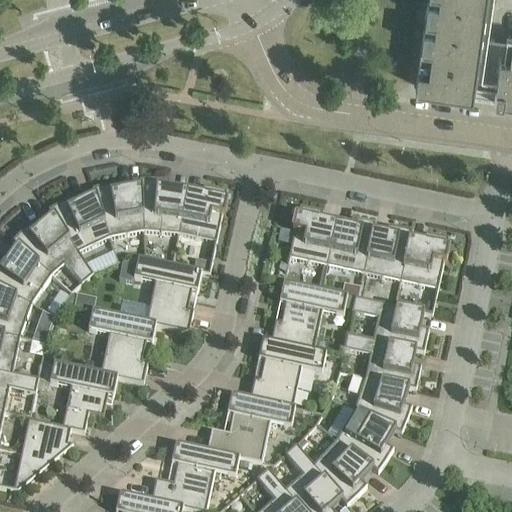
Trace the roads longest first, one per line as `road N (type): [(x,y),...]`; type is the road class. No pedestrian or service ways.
road 1 (residential): [(49,511),(219,349),(257,165)]
road 2 (residential): [(493,216),(441,465),(395,511)]
road 3 (tertiary): [(248,22),(277,82),(308,104),(510,140)]
road 4 (residential): [(257,165),(150,141),(113,141),(71,152),(0,195)]
road 5 (residential): [(493,216),(257,165)]
road 6 (tertiary): [(76,72),(248,22)]
road 7 (tertiary): [(219,0),(65,37)]
